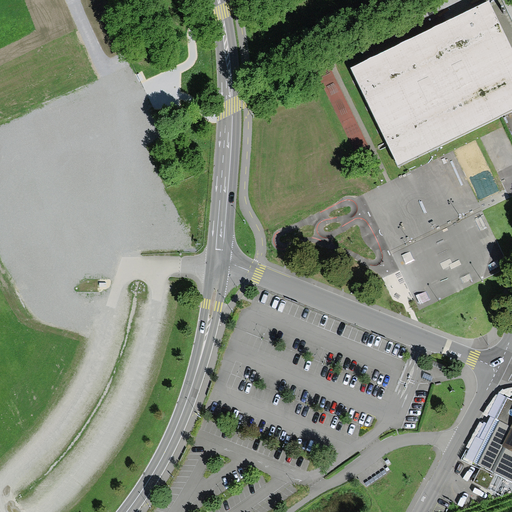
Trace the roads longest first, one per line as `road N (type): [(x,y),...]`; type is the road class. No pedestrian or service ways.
road 1 (tertiary): [(499,366),(219,259)]
road 2 (primary): [(126,511),(190,391),(219,259)]
road 3 (primary): [(219,259),(230,107),(216,0)]
road 4 (unclassified): [(289,511),(375,453),(416,436),(456,447)]
